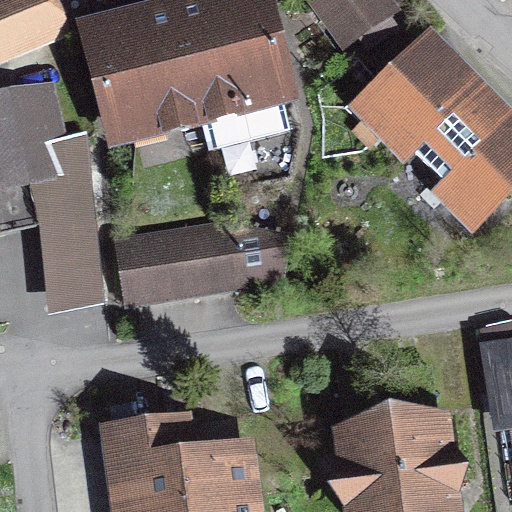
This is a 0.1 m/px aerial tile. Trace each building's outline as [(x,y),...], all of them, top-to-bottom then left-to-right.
[(60,35),(45,0),(9,0),(0,4),(0,43),(1,42),(8,57),(60,35)] [(225,0),(174,13),(200,114),(199,114),(209,152),(289,132),(257,0),(225,0)] [(391,11),(382,0),(312,0),(345,44),(391,11)] [(200,114),(174,13),(94,33),(120,134),(199,114),(200,114)] [(511,173),(511,135),(445,67),(416,95),(402,81),(371,112),(479,220),(509,191),(502,184),(511,173)] [(32,182),(67,172),(61,150),(25,160),(32,182)] [(129,300),(233,286),(226,230),(122,243),(129,300)] [(281,239),(226,230),(233,286),(273,280),(281,239)] [(511,371),(497,374),(505,429),(510,428),(511,440),(511,371)] [(450,511),(447,492),(461,470),(441,454),(438,425),(408,431),(389,416),(375,436),(345,439),(349,467),(335,489),(355,505),(355,511),(450,511)] [(116,434),(126,511),(247,511),(241,457),(182,465),(176,426),(116,434)]
